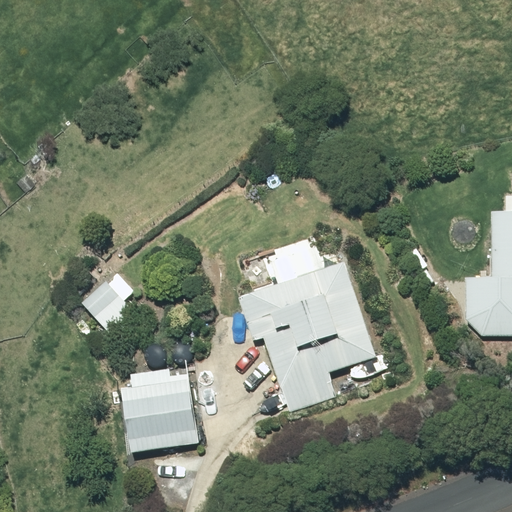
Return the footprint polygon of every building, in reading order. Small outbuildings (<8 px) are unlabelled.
[(23,175),(14,183),(23,193),(34,183),(29,177),(27,179),(23,175)] [(511,214),(496,214),(496,279),(469,280),(469,319),(487,337),(511,337),(511,214)] [(322,221),(299,229),(305,246),(328,238),(322,221)] [(248,246),(232,269),(249,280),(264,257),(248,246)] [(409,255),(420,273),(430,267),(419,249),(409,255)] [(91,256),(75,278),(86,287),(103,265),(91,256)] [(379,358),(347,263),(241,299),(254,339),(265,336),(291,412),(338,396),(331,374),(379,358)] [(421,275),(428,285),(436,281),(429,270),(421,275)] [(109,282),(84,304),(110,333),(135,311),(126,301),(137,292),(121,274),(110,283),(109,282)] [(124,391),(134,455),(202,444),(191,381),(124,391)]
